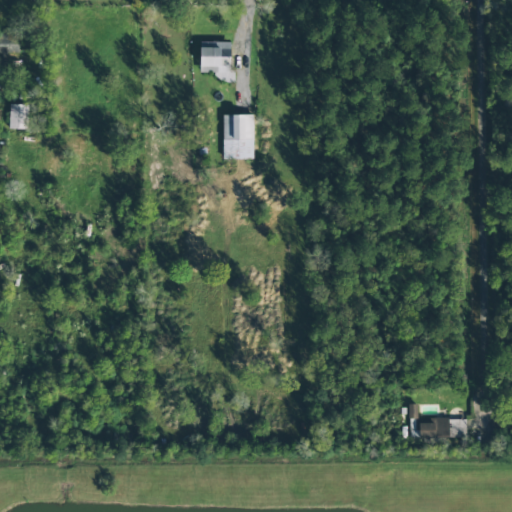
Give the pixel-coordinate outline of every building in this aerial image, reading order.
[(0,68),(3,68),(4,53),(17,53),(17,32),(0,32),(0,68)] [(227,42),(196,42),(196,72),(215,72),(215,81),(227,81),(227,42)] [(8,129),(26,130),(27,106),(9,105),(8,129)] [(250,115),(220,115),(220,159),(250,159),(250,115)] [(407,419),(416,419),(416,405),(407,405),(407,419)] [(463,439),(463,420),(414,420),(414,439),(463,439)]
